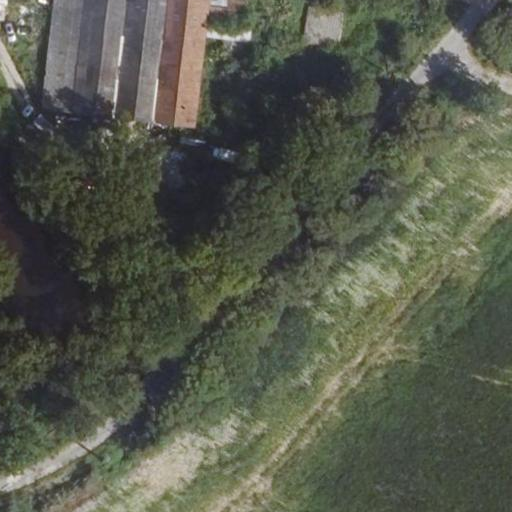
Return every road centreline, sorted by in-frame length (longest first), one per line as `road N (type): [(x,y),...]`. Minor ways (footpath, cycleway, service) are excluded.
road 1 (track): [(0,487),(123,416),(285,220),(441,63)]
road 2 (unclassified): [(495,0),(441,63),(511,89)]
